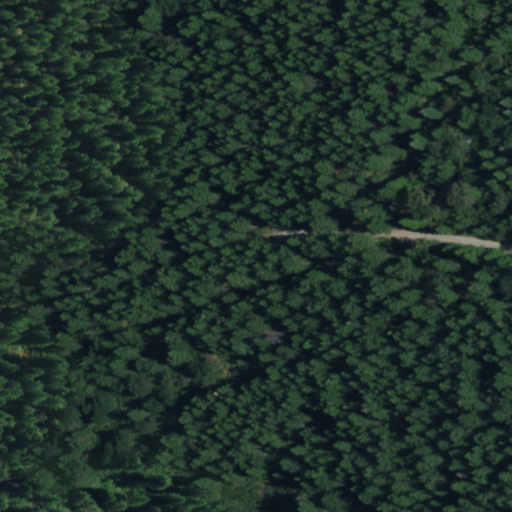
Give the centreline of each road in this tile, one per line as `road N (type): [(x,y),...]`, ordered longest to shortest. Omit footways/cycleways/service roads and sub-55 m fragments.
road 1 (residential): [(0,311),(265,237),(355,230),(511,244)]
road 2 (track): [(403,232),(403,179),(490,0)]
